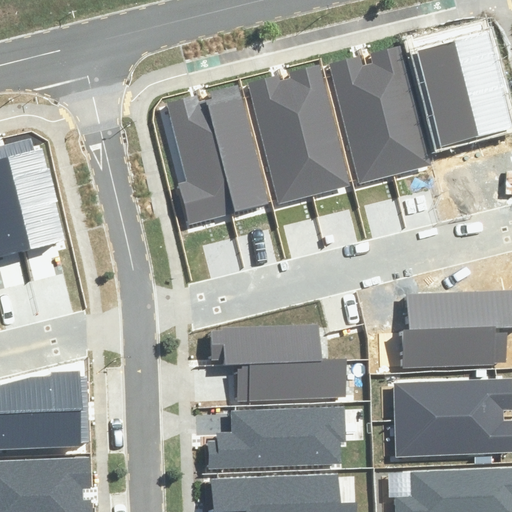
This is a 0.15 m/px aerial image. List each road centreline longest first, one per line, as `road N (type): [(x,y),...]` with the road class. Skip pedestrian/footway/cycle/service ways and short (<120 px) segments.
road 1 (residential): [(138,305),(511,214)]
road 2 (residential): [(80,46),(138,305)]
road 3 (residential): [(138,305),(144,511)]
road 4 (residential): [(256,0),(80,46)]
road 5 (residential): [(0,342),(138,305)]
